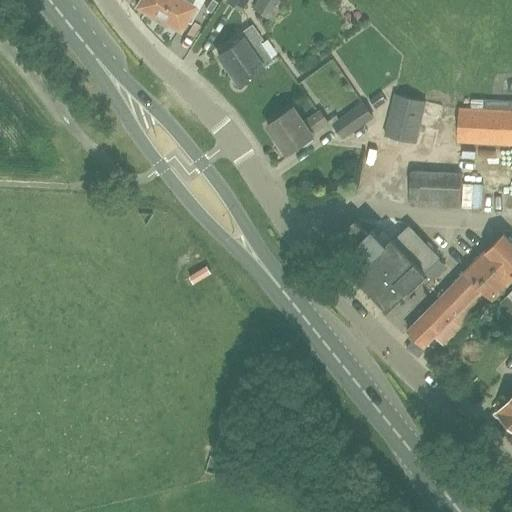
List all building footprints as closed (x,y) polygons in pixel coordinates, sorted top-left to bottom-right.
[(156,21),(167,0),(139,0),(136,6),(146,11),(146,15),(156,21)] [(167,0),(156,21),(167,27),(170,25),(180,30),(185,21),(190,24),(203,0),(167,0)] [(241,13),(248,0),(224,0),(224,2),(241,13)] [(258,0),(252,10),(267,19),(279,0),(258,0)] [(372,0),(387,13),(398,0),(372,0)] [(418,42),(433,24),(406,0),(401,0),(388,15),(418,42)] [(239,85),(262,69),(248,50),(259,42),(262,40),(252,25),(238,35),(241,39),(218,55),(239,85)] [(416,144),(426,101),(394,93),(384,136),(416,144)] [(344,141),(375,118),(363,102),(332,125),(344,141)] [(312,134),(328,123),(320,111),(304,122),(294,107),(267,126),(287,154),(313,136),(312,134)] [(459,109),(458,141),(511,143),(511,111),(472,110),(459,109)] [(461,208),(462,175),(410,174),(409,207),(461,208)] [(425,273),(439,259),(408,227),(394,240),(392,238),(386,244),(372,230),(368,234),(356,221),(329,247),(388,309),(425,274),(425,273)] [(436,336),(446,346),(511,279),(511,241),(504,233),(408,330),(425,347),(436,336)] [(501,416),(509,424),(511,421),(511,397),(500,410),(501,411),(501,416)]
